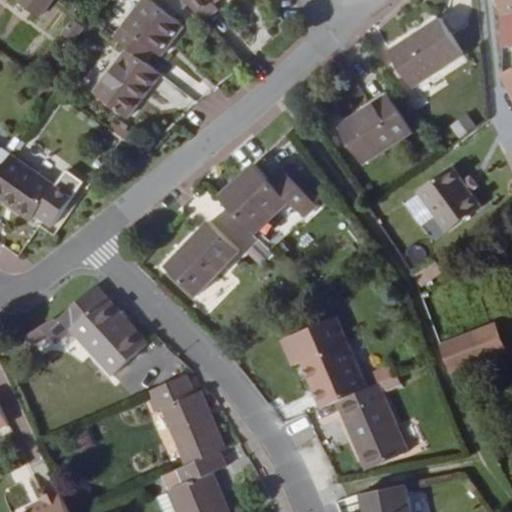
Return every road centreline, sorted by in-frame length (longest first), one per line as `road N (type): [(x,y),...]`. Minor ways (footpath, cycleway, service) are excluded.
road 1 (residential): [(309,511),(282,453),(220,372),(89,243)]
road 2 (residential): [(334,35),(89,243)]
